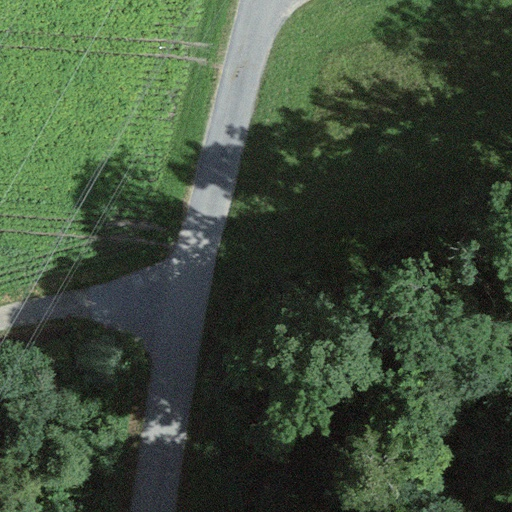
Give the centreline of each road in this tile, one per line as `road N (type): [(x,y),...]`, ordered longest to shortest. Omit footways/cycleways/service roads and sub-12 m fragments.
road 1 (unclassified): [(261,0),(187,289),(152,511)]
road 2 (track): [(0,328),(187,289)]
